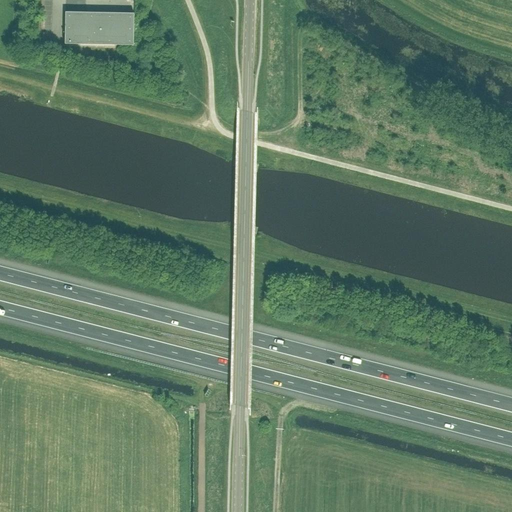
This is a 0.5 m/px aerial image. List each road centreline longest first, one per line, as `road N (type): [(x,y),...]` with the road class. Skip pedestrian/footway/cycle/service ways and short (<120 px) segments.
road 1 (motorway): [(0,308),(511,439)]
road 2 (motorway): [(511,402),(0,271)]
road 3 (tertiary): [(236,511),(249,0)]
road 4 (track): [(511,116),(410,80),(300,17)]
road 5 (track): [(223,131),(0,76)]
road 6 (track): [(274,511),(282,412),(235,388),(200,406)]
road 7 (track): [(300,17),(300,154)]
